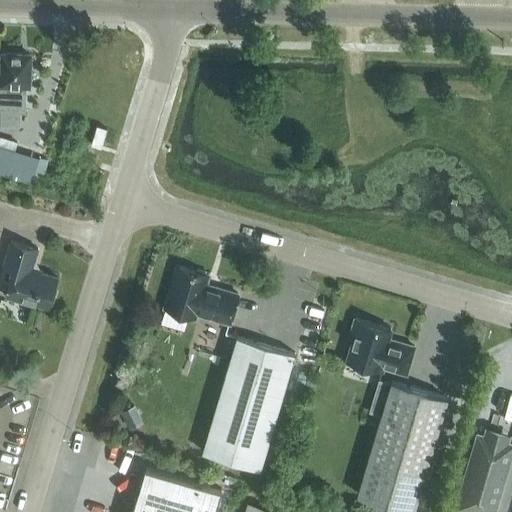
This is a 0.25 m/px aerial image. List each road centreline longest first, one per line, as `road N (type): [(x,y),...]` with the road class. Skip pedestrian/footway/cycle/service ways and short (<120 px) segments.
road 1 (unclassified): [(511,314),(126,197)]
road 2 (secondary): [(511,20),(176,14)]
road 3 (unclassified): [(30,511),(126,197)]
road 4 (unclassified): [(126,197),(176,14)]
road 5 (secondary): [(176,14),(0,8)]
